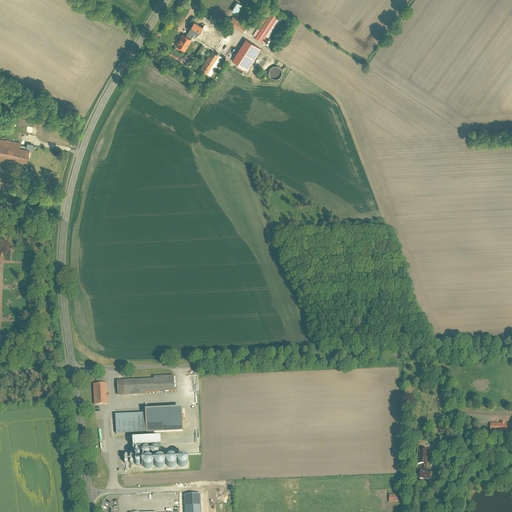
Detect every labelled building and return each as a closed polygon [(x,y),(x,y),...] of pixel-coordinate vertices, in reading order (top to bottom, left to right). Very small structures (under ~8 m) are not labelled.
[(231,10),(237,13),(242,4),(237,1),(231,10)] [(270,9),(254,34),(257,36),(273,10),(270,9)] [(282,16),(273,10),(257,36),(256,36),(266,42),(282,16)] [(248,24),(234,15),(229,22),(244,31),(248,24)] [(225,35),(206,23),(204,25),(196,20),(191,28),(196,31),(199,33),(197,37),(216,49),(225,35)] [(188,33),(193,36),(196,31),(191,28),(188,33)] [(184,31),(176,43),(186,50),(194,37),(193,36),(188,33),(184,31)] [(262,48),(248,38),(234,60),(249,69),(262,48)] [(223,56),(214,50),(201,69),(211,75),(223,56)] [(268,72),(275,78),(282,69),(275,64),(268,72)] [(20,147),(21,142),(0,138),(0,159),(17,163),(18,160),(28,162),(30,149),(20,147)] [(153,379),(116,381),(117,397),(144,396),(144,393),(174,392),(173,376),(153,377),(153,379)] [(106,384),(92,385),(93,406),(107,405),(106,384)] [(181,409),(144,410),(144,414),(114,415),(115,435),(182,431),(181,409)] [(511,424),(491,424),(491,432),(511,432),(511,424)] [(159,437),(131,439),(131,448),(160,446),(159,437)] [(446,439),(437,437),(435,451),(436,451),(436,455),(444,456),(446,439)] [(149,453),(150,454),(151,455),(152,456),(154,456),(155,456),(156,455),(157,454),(158,453),(158,451),(158,450),(157,449),(156,448),(154,447),(153,447),(151,448),(150,449),(149,450),(149,451),(149,453)] [(140,453),(141,455),(142,456),(143,456),(144,457),(146,456),(147,456),(148,455),(149,453),(149,452),(148,450),(148,449),(147,448),(145,448),(144,448),(142,448),(141,449),(140,450),(140,452),(140,453)] [(429,450),(418,449),(416,465),(420,465),(419,479),(430,480),(431,470),(427,470),(429,450)] [(164,461),(164,463),(165,465),(166,466),(168,467),(170,467),(172,467),(173,466),(174,464),(175,463),(175,461),(175,459),(174,458),(172,457),(170,456),(168,456),(167,457),(165,458),(164,460),(164,461)] [(176,461),(176,463),(177,465),(178,466),(180,467),(182,467),(183,466),(185,465),(186,464),(187,462),(187,461),(186,459),(185,457),(184,456),(182,456),(180,456),(178,456),(177,458),(176,459),(176,461)] [(141,463),(141,465),(142,466),(143,468),(145,468),(147,469),(149,468),(150,467),(151,466),(152,464),(152,462),(152,460),(151,459),(149,458),(147,457),(145,458),(144,458),(142,459),(141,461),(141,463)] [(152,462),(153,464),(153,466),(155,467),(156,468),(158,468),(160,468),(162,467),(163,465),(163,464),(163,462),(163,460),(162,459),(160,457),(159,457),(157,457),(155,458),(154,459),(153,460),(152,462)]
